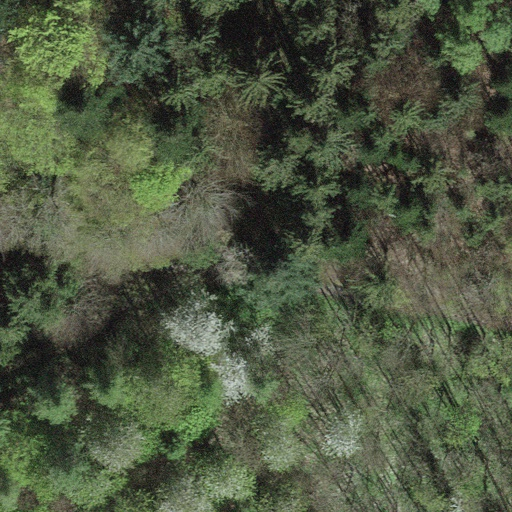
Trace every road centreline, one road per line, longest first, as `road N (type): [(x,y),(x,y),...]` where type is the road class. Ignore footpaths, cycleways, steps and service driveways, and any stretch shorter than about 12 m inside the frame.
road 1 (track): [(511,296),(249,266),(0,216)]
road 2 (track): [(0,373),(249,266)]
